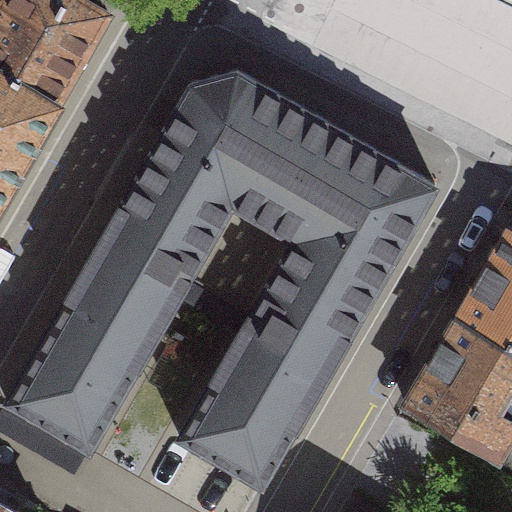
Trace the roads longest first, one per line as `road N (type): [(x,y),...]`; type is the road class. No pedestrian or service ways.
road 1 (residential): [(295,511),(511,141),(237,0)]
road 2 (residential): [(0,311),(186,0)]
